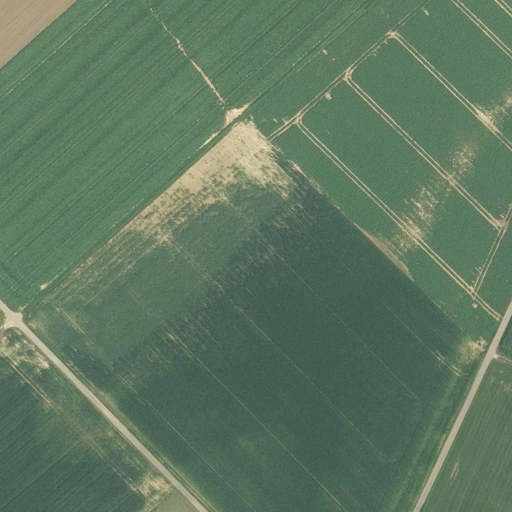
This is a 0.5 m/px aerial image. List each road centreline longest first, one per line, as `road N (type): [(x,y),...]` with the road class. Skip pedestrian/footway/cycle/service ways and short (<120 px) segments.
road 1 (track): [(372,0),(0,332)]
road 2 (track): [(0,305),(202,511)]
road 3 (track): [(416,511),(511,304)]
